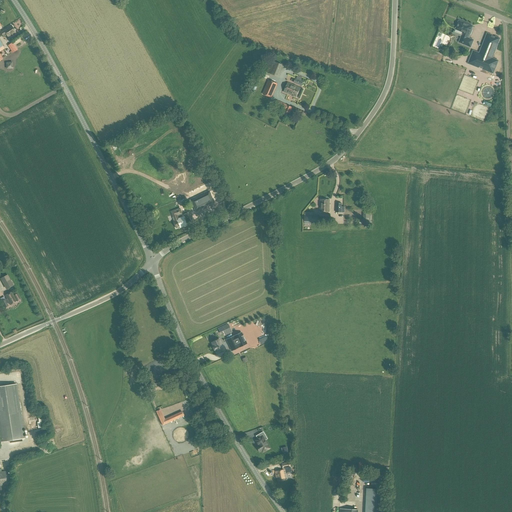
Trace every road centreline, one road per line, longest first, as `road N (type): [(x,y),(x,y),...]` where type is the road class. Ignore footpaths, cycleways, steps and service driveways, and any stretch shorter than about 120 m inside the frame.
road 1 (unclassified): [(151,263),(341,153),(387,87),(394,0)]
road 2 (unclassified): [(151,263),(13,0)]
road 3 (unclassified): [(282,511),(204,384),(151,263)]
road 4 (unclassified): [(0,345),(123,289),(151,263)]
